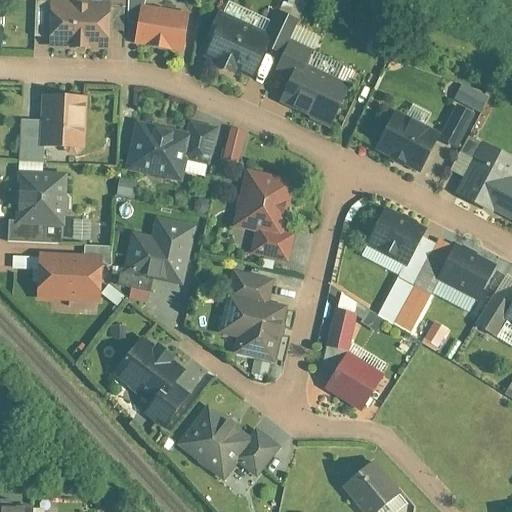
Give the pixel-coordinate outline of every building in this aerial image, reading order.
[(145,0),(128,0),(126,22),(133,22),(131,46),(181,51),(184,14),(144,11),(145,0)] [(281,0),(278,9),(296,17),(303,0),(281,0)] [(120,38),(121,5),(47,4),(47,49),(105,50),(105,38),(120,38)] [(224,17),(204,59),(248,80),(268,37),(224,17)] [(289,40),(272,74),(289,83),(279,103),(326,127),(345,90),(304,69),(313,52),(289,40)] [(458,81),(450,97),(473,108),(481,92),(458,81)] [(42,164),(42,148),(78,147),(77,100),(39,100),(40,122),(19,121),(18,164),(42,164)] [(458,105),(440,142),(452,148),(470,111),(458,105)] [(392,117),(373,154),(411,173),(430,137),(392,117)] [(181,165),(204,169),(211,123),(188,120),(181,165)] [(131,126),(125,172),(176,178),(182,133),(131,126)] [(220,160),(237,163),(242,136),(226,133),(220,160)] [(452,170),(465,176),(455,196),(511,224),(511,180),(507,178),(511,168),(511,160),(468,139),(452,170)] [(238,172),(231,230),(275,236),(283,178),(238,172)] [(17,176),(18,226),(62,225),(61,175),(17,176)] [(69,238),(88,237),(87,217),(68,218),(69,238)] [(382,217),(364,251),(400,270),(418,236),(382,217)] [(151,236),(138,233),(124,287),(183,321),(190,280),(182,276),(192,227),(154,221),(151,236)] [(36,255),(36,303),(96,303),(96,255),(36,255)] [(459,256),(440,291),(476,311),(495,276),(459,256)] [(273,280),(232,275),(229,296),(270,302),(273,280)] [(104,283),(97,293),(113,303),(119,293),(104,283)] [(511,299),(494,328),(511,339),(511,299)] [(219,337),(236,339),(234,354),(269,359),(271,344),(274,345),(279,309),(224,301),(219,337)] [(325,315),(324,350),(343,351),(345,316),(325,315)] [(429,321),(422,339),(438,346),(445,327),(429,321)] [(133,344),(104,384),(153,419),(182,379),(133,344)] [(344,357),(322,389),(358,412),(379,380),(344,357)] [(213,407),(177,453),(235,499),(272,453),(213,407)] [(374,463),(346,486),(367,511),(378,511),(400,494),(374,463)]
